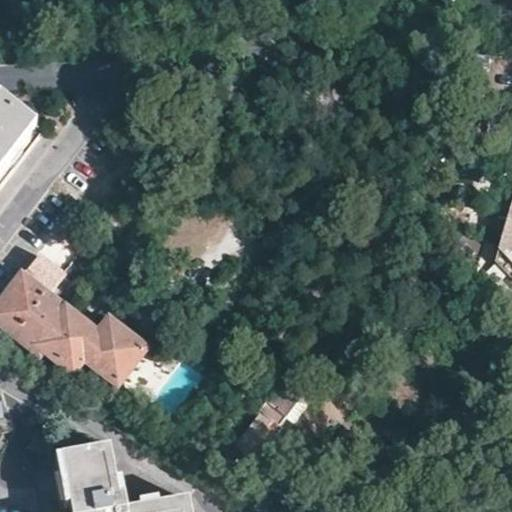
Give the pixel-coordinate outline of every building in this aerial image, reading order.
[(0,184),(41,131),(0,99),(0,184)] [(511,195),(492,261),(511,280),(511,195)] [(21,279),(44,297),(76,256),(53,238),(21,279)] [(41,349),(69,315),(44,297),(21,279),(0,306),(0,323),(38,353),(41,349)] [(97,337),(69,315),(41,349),(71,372),(82,360),(117,387),(143,352),(109,325),(100,337),(99,337),(98,338),(97,337)] [(287,424),(305,400),(286,383),(267,407),(264,404),(236,440),(239,442),(231,451),(252,468),(287,424)] [(311,405),(305,400),(287,424),(293,428),(311,405)] [(189,511),(188,501),(187,498),(128,510),(125,496),(119,497),(110,448),(55,457),(60,483),(64,506),(69,506),(70,511),(189,511)]
